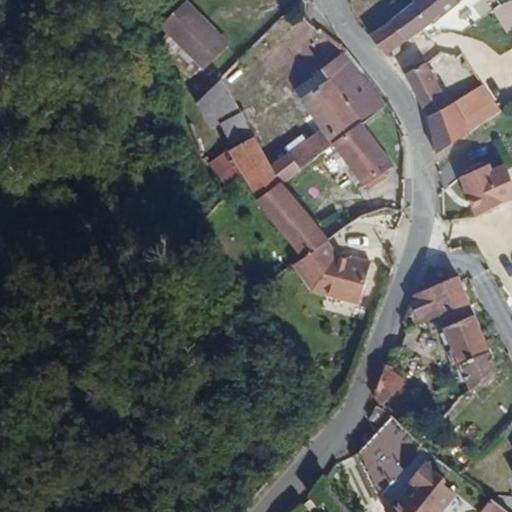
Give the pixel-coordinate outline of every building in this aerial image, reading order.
[(187,0),(158,0),(151,8),(191,52),(215,29),(187,0)] [(383,0),(383,1),(398,21),(417,7),(424,0),(383,0)] [(364,16),(381,34),(398,21),(383,1),(364,16)] [(511,1),(496,6),(505,35),(511,32),(511,1)] [(361,58),(344,38),(320,57),(324,63),(334,77),(361,58)] [(423,98),(429,134),(463,112),(447,84),(442,86),(419,41),(400,55),(404,61),(423,98)] [(326,130),(357,108),(372,98),(384,90),(361,58),(334,77),(324,63),(295,84),(316,114),(326,130)] [(202,109),(211,105),(230,95),(213,64),(191,84),(202,109)] [(492,93),(476,66),(447,84),(463,112),(475,104),(492,93)] [(262,151),(230,95),(211,105),(226,133),(216,138),(225,150),(228,148),(234,157),(254,182),(272,169),(292,155),(280,139),(262,151)] [(357,108),(373,131),(387,120),(372,98),(357,108)] [(357,108),(326,130),(357,173),(360,171),(363,174),(380,161),(377,157),(387,150),(373,131),(357,108)] [(292,155),(326,130),(316,114),(280,139),(292,155)] [(225,150),(216,138),(201,146),(219,170),(234,157),(228,148),(225,150)] [(455,160),(470,198),(497,183),(482,149),(455,160)] [(272,169),(254,182),(251,185),(278,220),(301,203),(272,169)] [(342,200),(334,206),(339,214),(348,208),(342,200)] [(301,203),(278,220),(296,243),(302,240),(318,229),(320,227),(315,220),(301,203)] [(315,220),(320,227),(339,214),(334,206),(315,220)] [(309,247),(291,260),(303,278),(351,291),(363,249),(342,244),(342,246),(328,242),(318,229),(302,240),(309,247)] [(286,251),(291,260),(309,247),(302,240),(296,243),(286,251)] [(464,283),(423,300),(419,310),(430,332),(446,325),(482,399),(508,373),(464,283)] [(389,374),(370,397),(385,409),(403,386),(389,374)] [(400,422),(386,433),(361,461),(386,504),(433,454),(430,451),(413,435),(400,422)] [(454,511),(462,501),(450,492),(454,486),(432,471),(418,490),(423,494),(415,506),(407,511),(454,511)] [(510,511),(496,502),(488,511),(510,511)]
